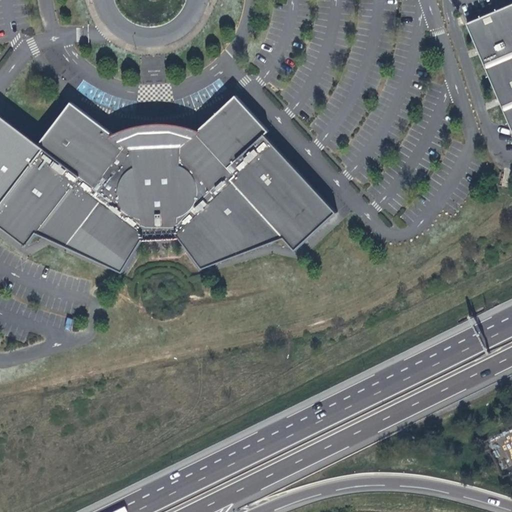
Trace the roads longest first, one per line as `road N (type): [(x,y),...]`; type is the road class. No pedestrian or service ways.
road 1 (motorway): [(511,323),(130,511)]
road 2 (motorway): [(188,511),(511,353)]
road 3 (motorway): [(265,511),(353,480),(405,479),(511,505)]
